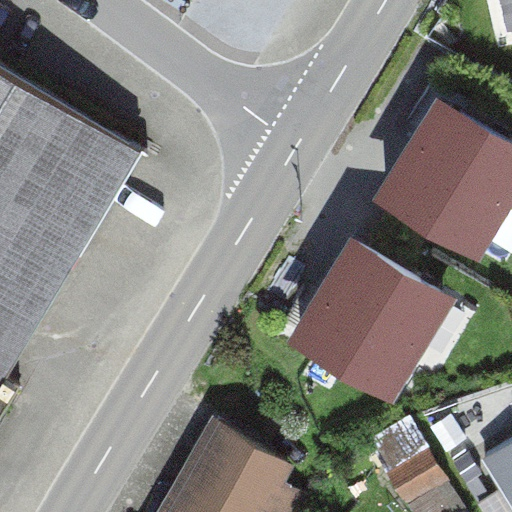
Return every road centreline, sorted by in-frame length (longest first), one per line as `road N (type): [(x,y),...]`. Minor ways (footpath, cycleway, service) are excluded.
road 1 (tertiary): [(302,145),(83,511)]
road 2 (residential): [(109,0),(302,145)]
road 3 (tertiary): [(389,0),(302,145)]
